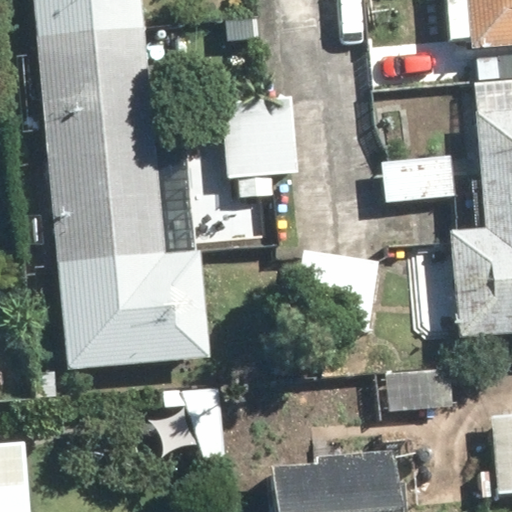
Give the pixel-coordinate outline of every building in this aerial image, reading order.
[(29,0),(59,372),(205,361),(196,247),(160,250),(140,0),(29,0)] [(511,0),(458,0),(463,53),(511,49),(511,0)] [(221,106),(228,181),(297,175),(290,100),(221,106)] [(511,111),(471,115),(479,234),(444,236),(451,340),(511,335),(511,111)] [(380,165),(383,203),(450,198),(447,160),(380,165)] [(303,252),(291,320),(365,333),(377,265),(303,252)] [(221,383),(183,393),(201,461),(239,451),(221,383)] [(511,413),(494,415),(497,493),(511,492),(511,413)] [(0,417),(0,509),(16,508),(7,417),(0,417)] [(264,467),(267,511),(389,511),(386,459),(264,467)]
